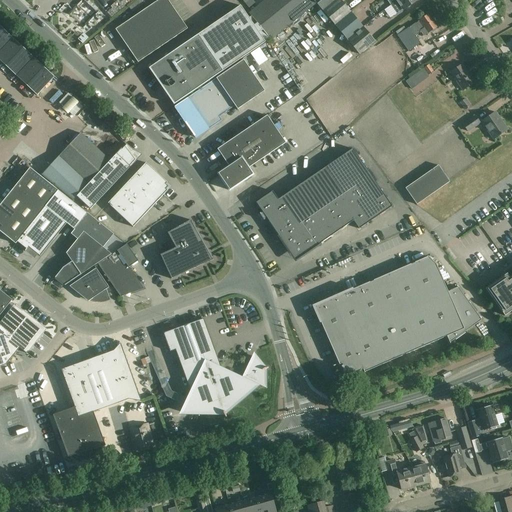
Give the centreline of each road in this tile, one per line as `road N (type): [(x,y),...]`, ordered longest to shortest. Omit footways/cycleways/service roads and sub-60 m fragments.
road 1 (unclassified): [(256,277),(197,181),(8,0)]
road 2 (secondary): [(15,511),(306,430)]
road 3 (unclassified): [(256,277),(93,330),(70,322),(0,265)]
road 4 (secondary): [(306,430),(443,391),(511,360)]
road 5 (unclassified): [(306,430),(256,277)]
road 6 (unknown): [(0,69),(56,131),(33,155),(0,167)]
road 7 (unknown): [(105,93),(191,33),(215,0)]
road 8 (residential): [(398,511),(511,476)]
